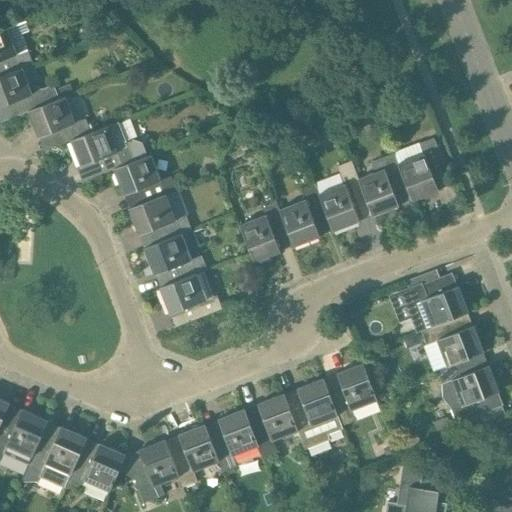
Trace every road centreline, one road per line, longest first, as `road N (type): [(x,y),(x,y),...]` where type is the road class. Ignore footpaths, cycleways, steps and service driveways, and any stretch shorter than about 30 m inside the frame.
road 1 (residential): [(477,232),(330,288),(308,302),(296,333),(274,354),(198,383),(139,391)]
road 2 (residential): [(139,391),(135,340),(88,220),(25,176),(0,175)]
road 3 (residential): [(450,0),(511,157)]
road 4 (residential): [(139,391),(65,389),(9,360),(0,347)]
